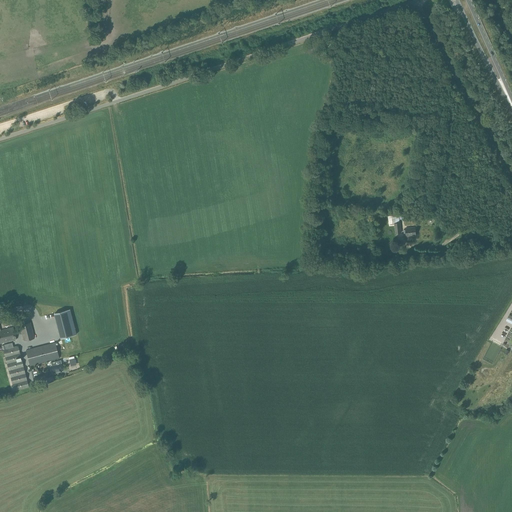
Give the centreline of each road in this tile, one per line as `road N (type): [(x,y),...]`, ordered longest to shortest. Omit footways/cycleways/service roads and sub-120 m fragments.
road 1 (unclassified): [(0,138),(416,1)]
road 2 (unclassified): [(511,182),(416,1)]
road 3 (track): [(409,242),(447,242),(466,223),(485,132)]
road 4 (primary): [(457,0),(511,108)]
